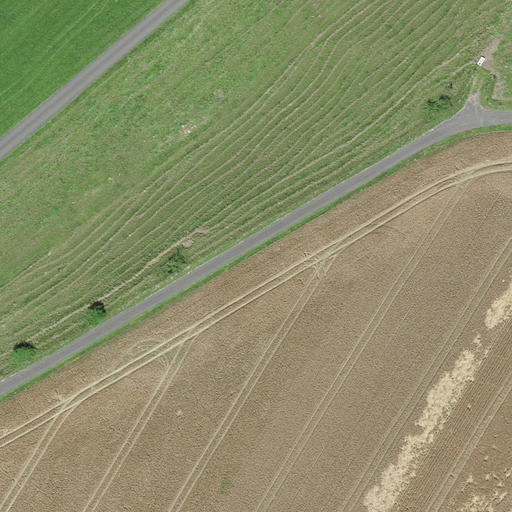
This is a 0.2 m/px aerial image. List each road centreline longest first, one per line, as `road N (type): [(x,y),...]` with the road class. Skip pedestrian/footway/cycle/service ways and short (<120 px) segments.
road 1 (track): [(511,120),(434,138),(0,390)]
road 2 (unclassified): [(0,145),(169,0)]
